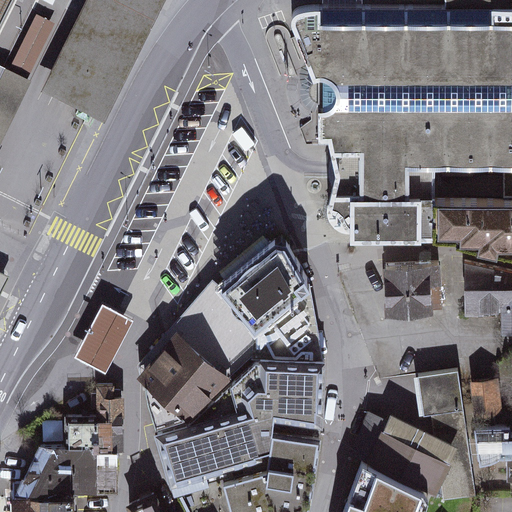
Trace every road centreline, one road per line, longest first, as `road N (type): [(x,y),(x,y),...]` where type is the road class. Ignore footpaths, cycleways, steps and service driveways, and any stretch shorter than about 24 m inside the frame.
road 1 (residential): [(117,511),(126,484),(125,363),(154,306),(57,267)]
road 2 (tertiary): [(57,267),(157,73),(205,6)]
road 3 (residential): [(323,511),(347,388),(339,324),(309,231)]
road 4 (residential): [(205,6),(238,55),(309,231)]
road 5 (tertiary): [(0,383),(57,267)]
